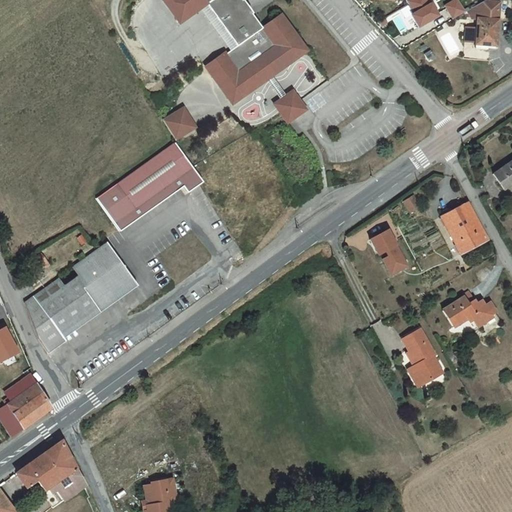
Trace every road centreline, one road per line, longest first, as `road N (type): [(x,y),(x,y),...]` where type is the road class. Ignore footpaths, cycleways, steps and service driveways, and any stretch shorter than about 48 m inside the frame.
road 1 (secondary): [(443,141),(68,414)]
road 2 (unclassified): [(340,0),(454,134)]
road 3 (unclassified): [(68,414),(0,270)]
road 4 (residential): [(443,141),(511,266)]
